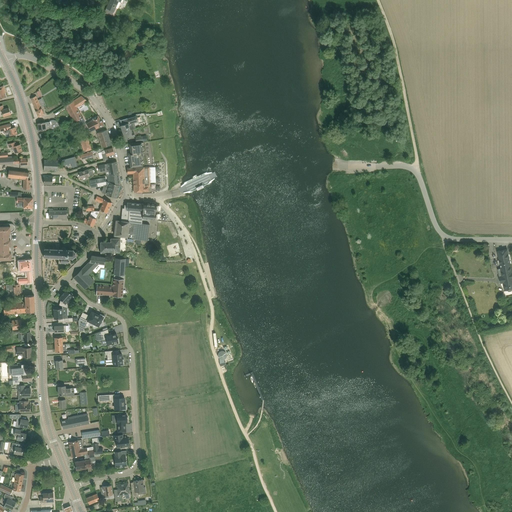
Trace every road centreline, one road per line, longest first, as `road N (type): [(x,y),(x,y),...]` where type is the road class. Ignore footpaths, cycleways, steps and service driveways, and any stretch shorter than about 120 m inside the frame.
road 1 (residential): [(65,279),(124,322),(139,455),(125,474),(72,488)]
road 2 (track): [(378,0),(394,45),(413,169)]
road 3 (tertiary): [(120,157),(106,116),(80,86),(28,56),(4,61)]
road 4 (tertiary): [(60,459),(44,404),(39,298)]
road 5 (tertiary): [(445,236),(413,169),(332,165)]
